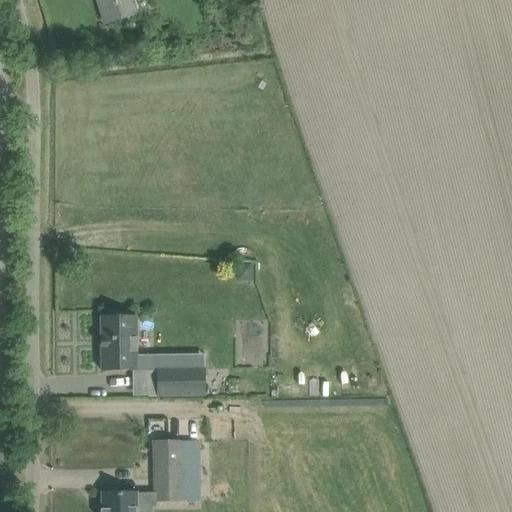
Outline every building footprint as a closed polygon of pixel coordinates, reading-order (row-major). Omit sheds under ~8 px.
[(131,0),(98,0),(105,23),(136,14),(131,0)] [(101,317),(102,371),(133,371),(137,371),(137,367),(136,316),(127,316),(127,313),(110,313),(110,317),(101,317)] [(205,369),(157,370),(157,392),(157,396),(204,395),(205,395),(205,369)] [(201,442),(175,442),(155,442),(156,501),(202,500),(201,442)] [(135,511),(136,493),(104,493),(103,511),(135,511)]
